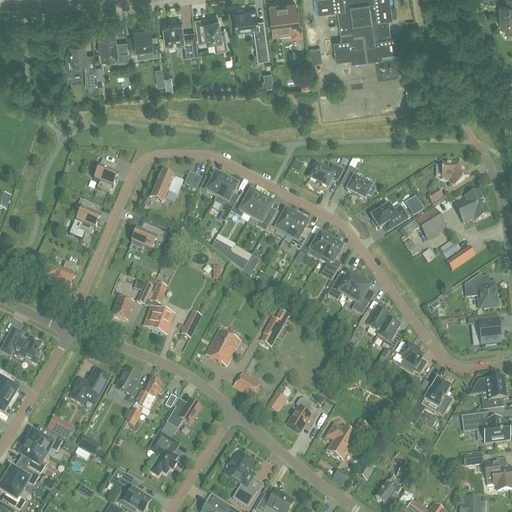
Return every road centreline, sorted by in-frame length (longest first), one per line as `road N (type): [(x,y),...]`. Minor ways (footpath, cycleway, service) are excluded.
road 1 (residential): [(68,332),(137,169),(176,152),(214,157),(335,222),(451,369),(511,363)]
road 2 (residential): [(235,412),(173,368),(68,332)]
road 3 (residential): [(0,10),(163,0)]
road 4 (residential): [(356,511),(235,412)]
road 5 (residential): [(455,0),(463,46),(511,127)]
road 6 (residential): [(68,332),(0,454)]
road 7 (residential): [(511,279),(504,206),(484,153)]
